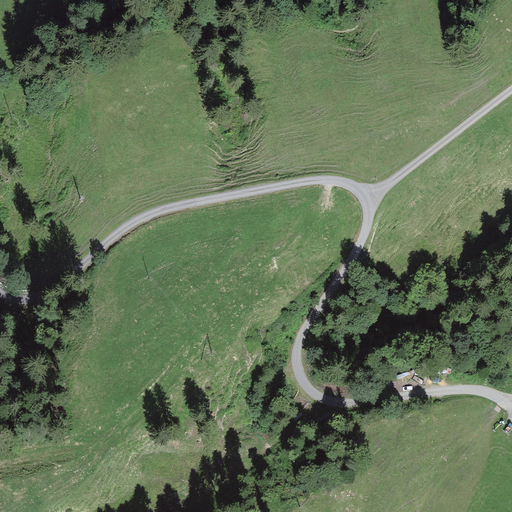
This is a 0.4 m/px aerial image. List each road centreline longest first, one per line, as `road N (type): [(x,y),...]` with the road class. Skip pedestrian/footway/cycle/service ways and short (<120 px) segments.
road 1 (track): [(370,194),(361,240),(300,338),(303,380),(324,399),(342,402),(452,389),(491,393),(511,407)]
road 2 (track): [(0,292),(36,296),(155,212),(330,180)]
road 3 (track): [(370,194),(511,91)]
